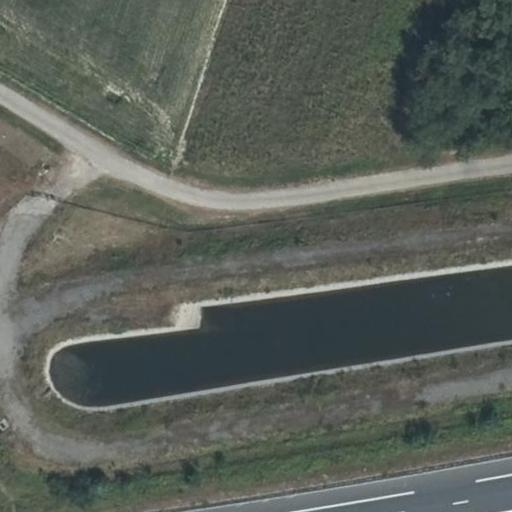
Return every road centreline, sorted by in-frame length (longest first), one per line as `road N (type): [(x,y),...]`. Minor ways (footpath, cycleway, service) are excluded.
road 1 (unclassified): [(0,93),(143,178),(216,200),(511,162)]
road 2 (motorway): [(511,489),(388,511)]
